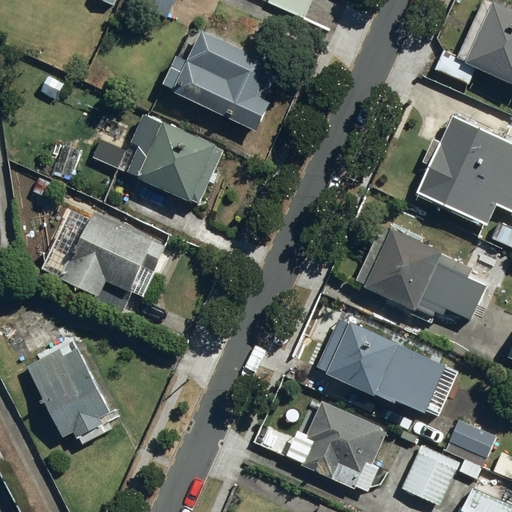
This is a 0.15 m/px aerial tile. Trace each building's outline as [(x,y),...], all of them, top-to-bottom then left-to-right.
[(95,0),(114,8),(118,0),(95,0)] [(131,0),(130,4),(172,23),(182,0),(131,0)] [(511,12),(486,0),(484,0),(458,55),(445,49),(436,69),(468,84),(477,67),(511,83),(511,12)] [(9,9),(0,30),(0,39),(19,47),(31,18),(9,9)] [(274,69),(203,34),(189,63),(181,60),(165,93),(257,137),(272,105),(259,99),(274,69)] [(223,149),(144,115),(130,149),(103,138),(92,162),(198,207),(223,149)] [(511,142),(453,115),(417,193),(488,225),(498,204),(511,211),(511,142)] [(155,273),(166,248),(94,216),(64,282),(97,297),(104,281),(132,294),(143,268),(155,273)] [(469,265),(381,226),(356,281),(434,316),(439,304),(455,311),(470,277),(465,274),(469,265)] [(110,412),(71,335),(45,348),(25,308),(0,321),(0,335),(19,373),(29,367),(65,438),(73,434),(80,448),(110,433),(101,416),(110,412)] [(447,364),(339,318),(317,369),(394,402),(396,399),(426,412),(447,364)] [(511,342),(511,336),(476,321),(464,348),(502,365),(511,342)] [(304,437),(312,440),(301,463),(355,489),(384,428),(322,399),(304,437)] [(496,434),(458,417),(444,448),(464,458),(459,471),(476,479),(496,434)] [(460,459),(422,442),(401,487),(439,505),(460,459)] [(511,453),(504,450),(494,472),(511,479),(511,453)] [(511,511),(511,492),(477,478),(464,510),(468,511),(511,511)] [(338,511),(284,487),(275,505),(289,511),(338,511)]
